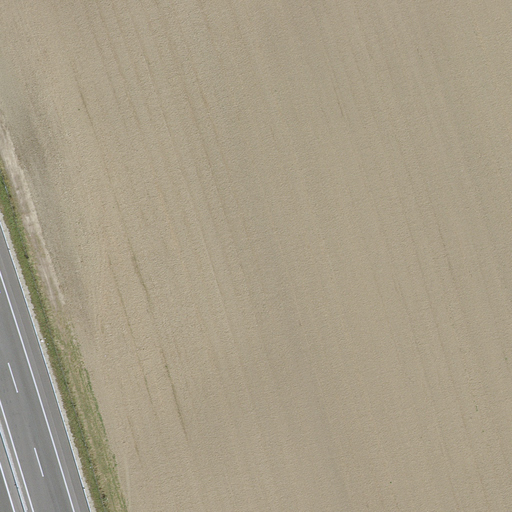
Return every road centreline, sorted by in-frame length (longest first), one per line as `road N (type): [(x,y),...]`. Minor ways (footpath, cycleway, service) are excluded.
road 1 (motorway): [(54,511),(0,338)]
road 2 (track): [(0,135),(56,303)]
